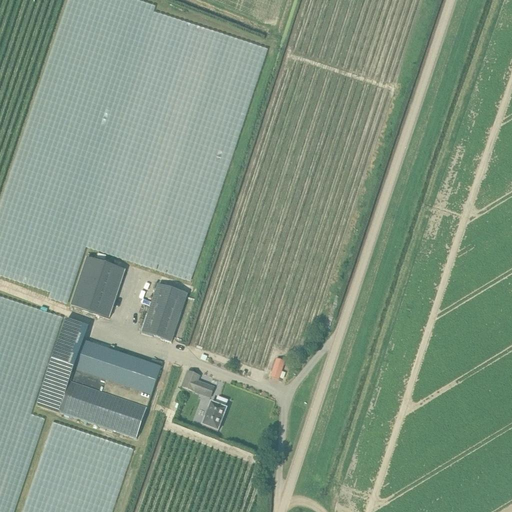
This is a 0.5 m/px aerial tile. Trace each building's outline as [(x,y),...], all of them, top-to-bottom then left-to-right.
[(125,271),(87,259),(71,307),(109,320),(125,271)] [(171,344),(187,296),(158,286),(142,334),(171,344)] [(67,321),(38,406),(60,414),(136,440),(146,411),(161,368),(162,364),(152,361),(151,365),(84,343),(89,329),(78,325),(67,321)] [(277,360),(272,376),(279,378),(284,363),(277,360)] [(187,372),(181,388),(194,393),(207,397),(211,387),(198,382),(200,377),(187,372)] [(224,385),(220,393),(228,396),(231,388),(224,385)] [(211,404),(202,426),(218,432),(226,410),(225,409),(228,401),(218,397),(215,405),(211,404)] [(185,405),(194,407),(196,401),(187,399),(185,405)] [(243,426),(240,430),(254,437),(257,430),(252,428),(251,430),(243,426)]
